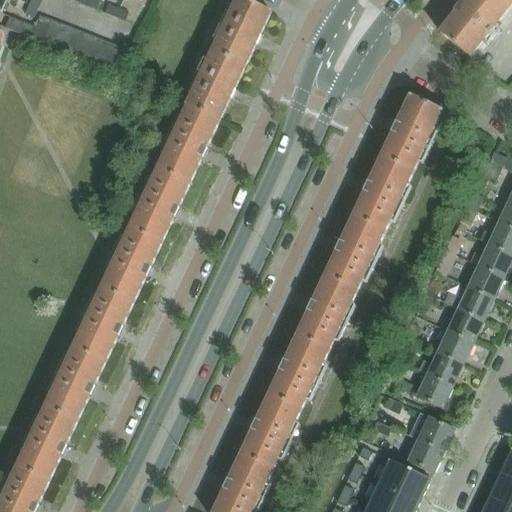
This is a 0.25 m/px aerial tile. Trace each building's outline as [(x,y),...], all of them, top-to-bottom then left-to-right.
[(2,14),(8,0),(0,0),(0,14),(2,16),(3,14),(2,14)] [(32,0),(30,5),(39,10),(43,0),(32,0)] [(80,0),(79,4),(97,11),(101,2),(94,0),(80,0)] [(213,53),(245,68),(256,46),(257,46),(261,37),(260,37),(271,14),(242,0),(238,0),(237,3),(213,53)] [(462,4),(461,5),(455,13),(456,14),(440,34),(471,59),(510,10),(497,0),(467,0),(463,5),(462,4)] [(511,0),(497,0),(510,10),(511,7),(511,0)] [(34,19),(39,10),(30,5),(25,15),(34,19)] [(109,6),(105,15),(115,19),(119,10),(109,6)] [(125,23),(129,14),(119,10),(115,19),(125,23)] [(40,17),(35,28),(31,39),(42,43),(51,21),(40,17)] [(5,29),(19,34),(31,39),(35,28),(10,18),(5,29)] [(62,25),(51,21),(42,43),(53,48),(62,25)] [(72,30),(62,25),(53,48),(64,52),(72,30)] [(83,34),(72,30),(64,52),(74,56),(83,34)] [(94,38),(83,34),(74,56),(85,60),(94,38)] [(105,42),(94,38),(85,60),(96,65),(105,42)] [(116,47),(105,42),(96,65),(107,69),(116,47)] [(118,73),(127,51),(116,47),(107,69),(118,73)] [(187,108),(220,123),(231,99),(232,100),(236,91),(235,90),(245,68),(213,53),(187,108)] [(413,175),(442,114),(442,113),(410,98),(397,125),(392,135),(381,160),(413,175)] [(159,168),(191,183),(202,160),(203,160),(208,150),(207,149),(220,123),(187,108),(159,168)] [(495,156),(494,156),(484,177),(496,182),(502,170),(511,175),(511,173),(511,164),(505,162),(505,161),(504,161),(495,157),(495,156)] [(381,160),(369,185),(369,184),(364,195),(353,219),(385,235),(413,175),(381,160)] [(131,228),(163,243),(174,219),(175,219),(180,208),(179,208),(191,183),(159,168),(131,228)] [(474,197),(468,210),(476,213),(483,200),(474,197)] [(511,230),(511,203),(510,203),(500,225),(511,230)] [(476,213),(468,210),(462,223),(469,227),(476,213)] [(353,219),(341,244),(336,254),(325,279),(357,294),(385,235),(353,219)] [(484,233),(480,242),(490,247),(511,257),(511,230),(500,225),(494,238),(484,233)] [(163,243),(131,228),(102,288),(134,303),(146,278),(151,268),(163,243)] [(453,242),(447,253),(455,257),(461,244),(453,242)] [(511,262),(511,257),(490,247),(484,259),(475,255),(471,264),(479,269),(480,268),(504,280),(511,262)] [(447,253),(441,266),(436,275),(444,279),(448,271),(455,257),(447,253)] [(479,269),(469,290),(494,302),(504,280),(480,268),(479,269)] [(325,279),(313,303),(308,313),(308,314),(297,338),(329,353),(357,294),(325,279)] [(432,284),(426,296),(434,300),(441,286),(432,284)] [(74,348),(106,363),(118,337),(119,337),(123,328),(123,327),(134,303),(102,288),(74,348)] [(494,302),(469,290),(464,302),(449,295),(444,305),(459,312),(459,311),(484,323),(494,302)] [(434,300),(426,296),(420,309),(427,314),(434,300)] [(459,312),(454,323),(446,319),(441,330),(449,334),(449,333),(474,345),(484,323),(459,311),(459,312)] [(412,327),(405,339),(413,343),(419,330),(412,327)] [(449,333),(449,334),(439,355),(463,367),(474,345),(449,333)] [(297,338),(285,363),(280,373),(269,398),(301,413),(329,353),(297,338)] [(413,343),(405,339),(399,353),(406,358),(413,343)] [(46,408),(77,423),(90,397),(95,387),(94,387),(106,363),(74,348),(46,408)] [(420,370),(429,375),(428,377),(453,389),(463,367),(439,355),(433,368),(423,363),(420,370)] [(416,386),(411,396),(434,407),(443,411),(444,410),(443,410),(453,389),(428,377),(423,389),(416,386)] [(398,379),(395,389),(409,395),(413,386),(398,379)] [(269,398),(257,422),(252,432),(252,433),(241,457),(273,472),(301,413),(269,398)] [(401,407),(389,401),(383,408),(399,416),(401,407)] [(17,468),(49,483),(62,457),(67,447),(66,446),(77,423),(46,408),(17,468)] [(455,432),(446,427),(427,419),(419,416),(409,439),(417,442),(444,454),(454,432),(454,433),(455,432)] [(391,429),(377,423),(371,431),(388,439),(391,429)] [(417,442),(407,463),(434,475),(444,454),(417,442)] [(364,449),(360,458),(369,462),(373,454),(364,449)] [(511,452),(501,476),(511,481),(511,452)] [(214,511),(254,511),(273,472),(241,457),(229,482),(229,481),(224,492),(214,511)] [(391,462),(380,486),(420,505),(432,482),(391,462)] [(356,465),(352,473),(361,477),(365,469),(356,465)] [(49,483),(17,468),(0,504),(0,511),(36,511),(39,506),(38,505),(49,483)] [(352,473),(348,482),(357,486),(361,477),(352,473)] [(511,481),(501,476),(490,500),(511,509),(511,481)] [(380,486),(369,509),(375,511),(417,511),(420,505),(380,486)] [(346,487),(342,496),(351,500),(355,492),(346,487)] [(342,496),(338,504),(347,508),(351,500),(342,496)] [(511,511),(511,509),(490,500),(484,511),(511,511)]
